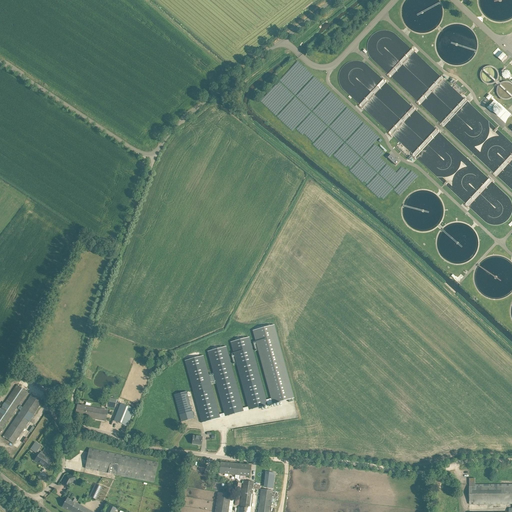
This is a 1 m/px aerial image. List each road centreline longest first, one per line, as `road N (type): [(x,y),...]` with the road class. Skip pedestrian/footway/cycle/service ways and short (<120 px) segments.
road 1 (unclassified): [(473,460),(414,472),(234,458),(129,443),(66,424)]
road 2 (unclassified): [(152,156),(178,123),(332,0)]
road 3 (unclassified): [(152,156),(0,60)]
road 4 (track): [(152,156),(93,319)]
